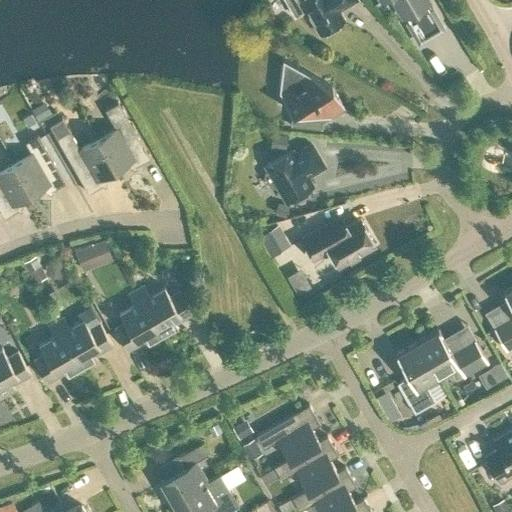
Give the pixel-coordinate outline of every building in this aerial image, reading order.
[(286,0),(294,14),(305,8),(319,32),(344,17),(339,8),(352,0),(286,0)] [(394,0),(402,13),(424,0),(394,0)] [(329,115),(344,105),(331,85),(282,57),(278,90),(291,110),(290,123),(320,127),(321,114),(324,114),(327,112),(329,115)] [(38,118),(50,111),(44,99),(31,107),(38,118)] [(149,156),(127,118),(117,100),(104,108),(115,126),(97,136),(115,168),(127,161),(130,167),(149,156)] [(16,127),(32,118),(25,105),(9,114),(16,127)] [(115,168),(97,136),(79,146),(61,115),(48,123),(88,191),(107,180),(103,174),(115,168)] [(285,146),(286,133),(271,131),(270,144),(285,146)] [(30,150),(13,161),(31,192),(43,185),(46,191),(65,180),(37,133),(24,140),(30,150)] [(323,164),(311,142),(294,152),(292,149),(265,164),(268,169),(265,171),(264,174),(269,184),(273,185),(276,183),(285,198),(312,183),(306,174),(323,164)] [(31,192),(13,161),(0,167),(0,209),(3,216),(22,205),(19,199),(31,192)] [(284,214),(288,204),(277,200),(274,211),(284,214)] [(337,263),(374,242),(360,217),(346,225),(340,214),(301,237),(313,257),(328,248),(337,263)] [(290,242),(278,222),(258,233),(269,254),(290,242)] [(82,269),(111,257),(104,237),(75,249),(82,269)] [(67,257),(51,252),(46,270),(61,274),(67,257)] [(143,283),(136,288),(162,334),(177,325),(175,321),(193,311),(179,288),(169,294),(163,284),(149,293),(143,283)] [(511,305),(511,314),(493,326),(505,348),(511,343),(511,283),(503,289),(511,305)] [(162,334),(136,288),(128,292),(133,302),(119,310),(124,320),(114,326),(127,349),(145,339),(147,343),(162,334)] [(63,315),(55,320),(82,366),(97,357),(94,353),(112,343),(99,320),(89,326),(83,316),(68,325),(63,315)] [(82,366),(55,320),(47,324),(53,334),(38,342),(44,352),(33,358),(47,380),(64,370),(67,374),(82,366)] [(438,327),(416,339),(436,374),(448,367),(454,378),(487,359),(474,336),(451,350),(438,327)] [(436,374),(416,339),(395,351),(408,374),(396,381),(414,411),(435,399),(425,381),(436,374)] [(0,394),(0,395),(15,386),(13,382),(30,372),(17,349),(7,355),(1,345),(0,346),(0,394)] [(497,378),(506,373),(499,360),(490,365),(497,378)] [(318,438),(311,426),(319,421),(308,402),(255,433),(262,446),(277,437),(288,456),(318,438)] [(399,425),(410,425),(410,415),(398,416),(399,425)] [(238,437),(252,429),(245,417),(231,425),(238,437)] [(511,472),(511,426),(492,438),(497,446),(484,453),(499,480),(511,472)] [(337,469),(336,469),(329,457),(338,452),(326,433),(318,438),(288,456),(273,464),(281,477),(295,468),(306,487),(337,469)] [(250,457),(261,451),(253,437),(242,443),(250,457)] [(160,479),(173,500),(207,480),(195,459),(208,452),(201,441),(178,454),(184,465),(160,479)] [(335,511),(355,501),(354,500),(347,488),(356,483),(344,464),(336,469),(337,469),(306,487),(291,495),(299,508),(313,500),(320,511),(335,511)] [(214,491),(207,480),(173,500),(179,511),(198,511),(209,506),(211,511),(223,511),(238,504),(226,484),(214,491)] [(372,511),(363,495),(354,500),(355,501),(335,511),(372,511)] [(496,511),(507,511),(510,511),(502,497),(491,503),(496,511)] [(0,511),(16,511),(12,502),(0,506),(0,511)] [(85,511),(80,502),(63,511),(53,511),(50,506),(38,511),(85,511)]
